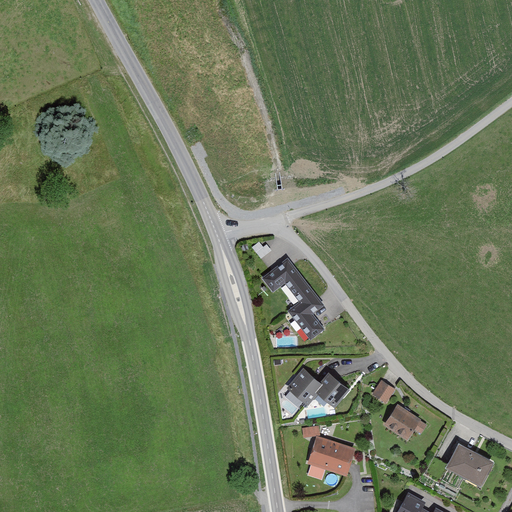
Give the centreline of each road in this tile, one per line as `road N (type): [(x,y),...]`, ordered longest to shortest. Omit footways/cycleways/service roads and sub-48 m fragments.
road 1 (residential): [(269,225),(311,253),(395,368),(452,413),(511,445)]
road 2 (tertiary): [(277,511),(251,351),(217,233)]
road 3 (residential): [(269,225),(364,193),(441,152),(511,99)]
road 4 (tertiary): [(217,233),(90,0)]
